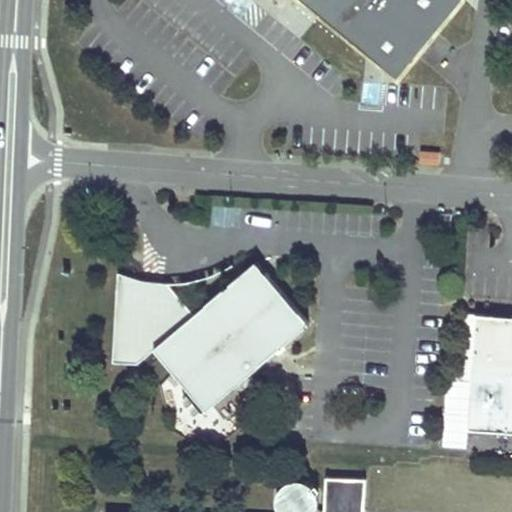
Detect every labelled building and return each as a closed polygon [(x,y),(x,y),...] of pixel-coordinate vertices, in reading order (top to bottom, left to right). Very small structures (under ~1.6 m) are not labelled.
[(471,0),(470,0),(305,0),(308,3),(344,32),(404,81),(471,0)] [(344,32),(308,3),(298,15),(333,45),(344,32)] [(443,165),(444,154),(425,153),(424,164),(443,165)] [(260,254),(195,308),(172,275),(147,272),(121,264),(115,354),(139,355),(157,340),(209,402),(312,317),(260,254)] [(511,316),(482,314),(474,429),(511,431),(511,316)] [(364,511),(366,473),(326,471),(324,511),(118,511),(107,511),(106,511),(364,511)] [(293,473),(287,475),(284,478),(281,481),(279,484),(277,489),(277,494),(277,498),(278,502),(280,505),(282,508),(285,511),(287,511),(309,511),(312,511),(316,507),(318,503),(319,499),(320,495),(320,492),(319,487),(317,483),(314,479),(310,476),(304,473),(298,472),(293,473)]
